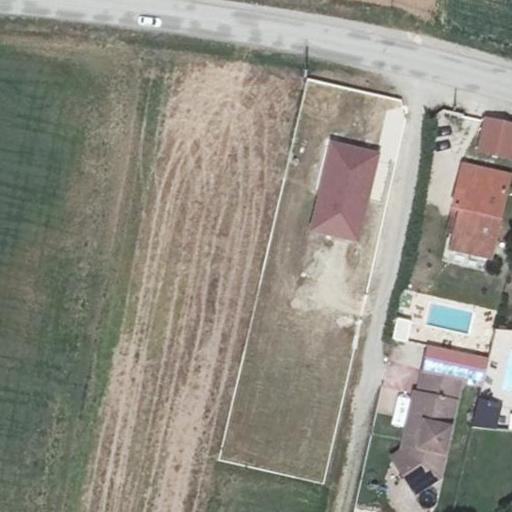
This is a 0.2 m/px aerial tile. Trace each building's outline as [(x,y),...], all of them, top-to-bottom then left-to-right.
[(511,124),(487,118),(475,154),(511,161),(511,124)] [(382,154),(331,141),(309,234),(360,246),(382,154)] [(453,234),(491,241),(505,176),(459,166),(450,207),(458,208),(453,234)] [(488,255),(491,241),(453,234),(458,208),(450,207),(441,245),(488,255)] [(511,391),(511,356),(496,357),(496,392),(511,391)] [(459,378),(422,369),(417,394),(413,393),(402,434),(411,436),(408,444),(398,451),(406,465),(401,468),(414,490),(434,478),(459,378)] [(474,428),(500,429),(501,401),(475,400),(474,428)]
